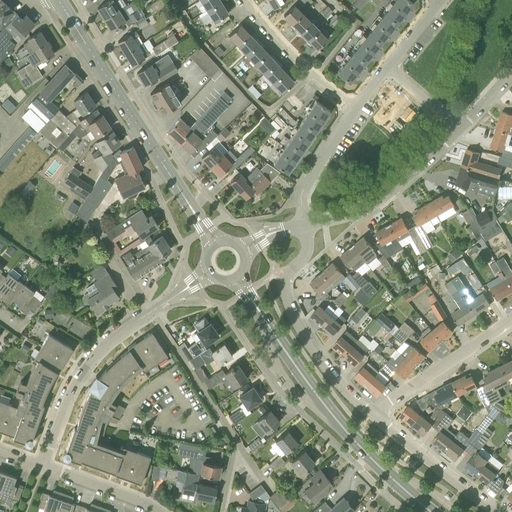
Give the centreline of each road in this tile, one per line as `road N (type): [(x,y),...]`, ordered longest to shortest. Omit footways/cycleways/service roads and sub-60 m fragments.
road 1 (tertiary): [(430,511),(363,452),(236,279)]
road 2 (tertiary): [(216,243),(57,0)]
road 3 (residential): [(41,464),(64,399),(94,354),(209,274)]
road 4 (residential): [(376,416),(326,368),(289,305),(285,278),(306,251),(301,221)]
road 5 (residential): [(301,221),(350,211),(388,192),(455,127)]
road 6 (unclassified): [(376,416),(511,318)]
road 7 (residential): [(240,0),(353,110)]
road 8 (residential): [(498,511),(376,416)]
road 9 (residential): [(161,511),(41,464)]
road 10 (residential): [(301,221),(299,186),(353,110)]
